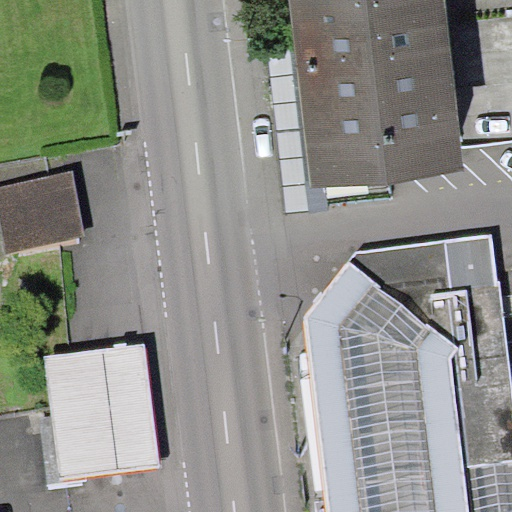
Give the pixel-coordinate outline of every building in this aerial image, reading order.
[(446,0),(289,0),(295,45),(313,187),(325,185),(465,170),(446,0)] [(328,207),(325,185),(313,187),(295,45),(267,48),(287,213),(328,207)] [(0,186),(0,214),(8,253),(85,238),(72,172),(0,186)] [(357,252),(350,260),(381,285),(379,288),(426,325),(427,323),(457,347),(451,357),(464,466),(511,459),(511,384),(500,284),(497,285),(492,236),(357,252)] [(381,285),(350,260),(304,318),(329,511),(469,511),(464,466),(451,357),(457,347),(427,323),(426,325),(379,288),(381,285)] [(144,344),(45,356),(53,416),(78,413),(86,479),(160,467),(144,344)] [(78,413),(53,416),(40,418),(48,483),(86,479),(78,413)] [(511,511),(511,459),(464,466),(469,511),(511,511)]
